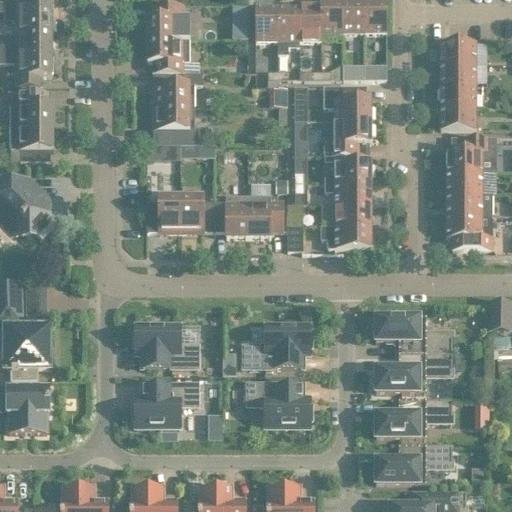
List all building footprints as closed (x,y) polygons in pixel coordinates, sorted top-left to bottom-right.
[(14,0),(14,4),(0,4),(0,13),(3,14),(3,15),(50,15),(50,0),(14,0)] [(320,38),(341,38),(341,3),(319,3),(319,11),(319,38),(320,38)] [(341,3),(341,38),(363,38),(363,3),(341,3)] [(363,3),(363,38),(385,38),(385,3),(363,3)] [(151,9),(151,21),(146,21),(146,44),(188,44),(188,21),(182,21),(182,9),(151,9)] [(254,11),(254,46),(276,46),(276,11),(254,11)] [(276,11),(276,46),(276,59),(286,59),(286,52),(298,52),(298,46),(298,11),(276,11)] [(319,11),(298,11),(298,46),(320,46),(320,38),(319,38),(319,11)] [(50,15),(3,15),(3,25),(14,24),(14,37),(50,37),(50,15)] [(246,43),(246,33),(230,33),(230,43),(246,43)] [(14,49),(3,49),(0,48),(0,58),(3,58),(50,58),(50,37),(14,37),(14,49)] [(151,67),(151,78),(182,77),(182,66),(188,66),(188,44),(146,44),(146,67),(151,67)] [(474,46),(439,46),(439,68),(474,68),(474,46)] [(50,58),(3,58),(0,58),(0,67),(15,68),(15,81),(15,90),(39,90),(39,81),(51,81),(50,58)] [(474,90),(474,68),(439,68),(439,90),(474,90)] [(364,82),(364,75),(364,69),(342,69),(342,82),(364,82)] [(385,69),(364,69),(364,75),(364,82),(373,82),(385,82),(385,69)] [(276,83),(298,83),(298,74),(276,75),(276,83)] [(320,74),(298,74),(298,83),(320,83),(320,74)] [(330,74),(320,74),(320,83),(330,83),(330,74)] [(268,83),(276,83),(276,75),(268,75),(268,83)] [(201,77),(182,77),(151,78),(151,110),(193,110),(193,89),(201,89),(201,77)] [(486,78),(486,89),(498,89),(497,83),(493,78),(486,78)] [(306,100),(306,90),(293,90),(293,100),(306,100)] [(333,104),(333,125),(369,125),(369,103),(348,103),(348,91),(323,90),(323,104),(333,104)] [(474,112),(474,90),(439,90),(439,112),(474,112)] [(43,96),(18,96),(18,108),(9,108),(9,131),(51,131),(51,108),(43,108),(43,96)] [(179,150),(197,149),(197,132),(193,132),(193,110),(151,110),(151,150),(179,150)] [(285,111),(277,111),(277,129),(285,128),(285,111)] [(474,134),(474,112),(439,112),(439,134),(474,134)] [(369,147),(369,125),(333,125),(333,147),(323,147),(323,160),(348,160),(348,147),(369,147)] [(51,153),(51,131),(9,131),(9,154),(18,154),(19,166),(43,166),(43,153),(51,153)] [(445,177),(480,177),(493,177),(493,148),(487,148),(487,142),(461,142),(461,154),(445,154),(445,177)] [(293,145),(294,161),(306,161),(306,145),(305,145),(293,145)] [(197,149),(179,150),(179,159),(213,158),(213,149),(197,149)] [(323,188),(333,188),(369,188),(369,165),(333,165),(333,178),(323,178),(323,188)] [(480,177),(445,177),(445,198),(480,198),(480,177)] [(294,178),(294,188),(302,188),(302,178),(294,178)] [(0,228),(10,238),(36,238),(46,228),(46,212),(36,202),(32,202),(32,188),(28,184),(0,183),(0,228)] [(286,199),(286,185),(275,185),(275,199),(286,199)] [(302,198),(302,188),(294,188),(294,198),(302,198)] [(369,188),(333,188),(323,188),(323,197),(333,197),(333,209),(370,209),(369,188)] [(157,195),(157,206),(145,207),(145,237),(179,237),(179,195),(157,195)] [(202,195),(179,195),(179,237),(213,237),(213,206),(202,206),(202,195)] [(491,198),(480,198),(445,198),(445,220),(491,220),(491,198)] [(224,242),(247,242),(247,200),(224,200),(224,206),(213,206),(213,237),(224,237),(224,242)] [(269,200),(247,200),(247,242),(269,242),(269,237),(281,237),(281,206),(269,206),(269,200)] [(286,209),(286,231),(298,231),(298,209),(286,209)] [(370,209),(333,209),(320,209),(320,231),(333,231),(370,231),(370,209)] [(491,220),(445,220),(445,242),(451,242),(451,254),(491,254),(491,220)] [(300,231),(298,231),(286,231),(286,255),(300,255),(300,231)] [(370,253),(370,231),(333,231),(333,253),(370,253)] [(489,307),(489,312),(489,335),(509,335),(509,307),(489,307)] [(397,359),(451,359),(451,358),(451,346),(451,337),(425,337),(425,321),(421,321),(421,318),(402,318),(402,321),(374,321),(374,324),(372,324),(372,343),(374,343),(374,346),(397,346),(397,359)] [(134,331),(132,331),(132,348),(134,348),(134,359),(140,359),(140,372),(196,372),(196,351),(196,330),(178,330),(178,328),(134,328),(134,331)] [(264,350),(242,350),(242,372),(302,372),(302,359),(308,359),(308,348),(311,348),(311,331),(308,331),(308,328),(264,328),(264,350)] [(4,373),(10,373),(10,385),(36,385),(36,373),(48,373),(48,356),(43,356),(43,348),(48,348),(48,332),(4,332),(4,373)] [(463,346),(451,346),(451,358),(463,358),(463,346)] [(511,375),(511,364),(511,351),(496,352),(497,376),(511,375)] [(233,357),(221,357),(221,361),(221,373),(221,379),(233,379),(233,357)] [(374,397),(421,397),(424,397),(425,381),(451,381),(451,359),(397,359),(397,372),(374,372),(374,375),(372,375),(372,394),(374,394),(374,397)] [(67,373),(58,373),(58,382),(67,382),(67,373)] [(134,432),(178,432),(178,410),(196,410),(196,388),(140,388),(140,402),(134,402),(134,413),(132,413),(132,429),(134,429),(134,432)] [(246,388),(246,410),(264,410),(264,432),(308,432),(308,430),(311,430),(311,413),(308,413),(308,402),(302,402),(302,388),(246,388)] [(5,417),(8,417),(8,437),(46,437),(46,417),(48,417),(48,393),(5,393),(5,417)] [(374,442),(421,443),(424,443),(424,427),(450,427),(451,405),(397,405),(397,418),(374,418),(374,420),(372,420),(372,440),(374,440),(374,442)] [(472,415),(487,416),(487,406),(472,406),(472,415)] [(176,436),(159,436),(159,445),(176,445),(176,436)] [(374,466),(372,466),(372,486),(374,486),(374,488),(424,488),(424,472),(450,472),(450,450),(397,450),(397,464),(374,464),(374,466)] [(63,504),(61,504),(61,511),(105,511),(105,504),(92,504),(92,491),(87,491),(87,488),(64,488),(64,491),(63,491),(63,504)] [(174,511),(175,504),(161,504),(161,491),(156,491),(156,488),(134,488),(134,491),(132,491),(132,504),(131,504),(130,511),(174,511)] [(243,511),(243,504),(230,504),(230,491),(224,491),(224,488),(202,488),(202,491),(200,491),(200,504),(199,504),(198,511),(243,511)] [(311,511),(311,504),(298,504),(298,491),(292,491),(292,488),(270,488),(270,491),(269,491),(269,504),(267,504),(267,511),(311,511)] [(0,511),(15,511),(15,504),(2,504),(2,491),(0,490),(0,511)] [(464,511),(464,496),(411,496),(411,510),(388,510),(388,511),(464,511)]
